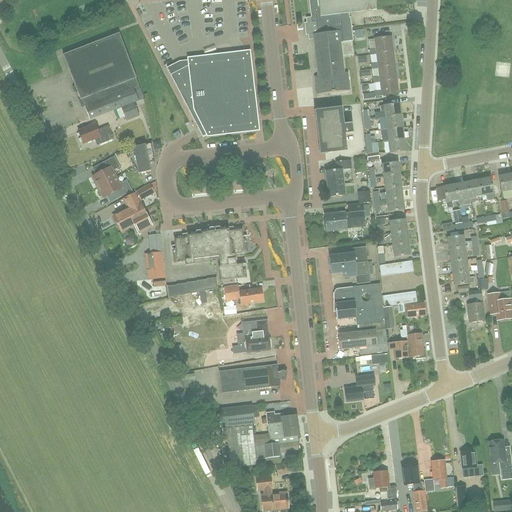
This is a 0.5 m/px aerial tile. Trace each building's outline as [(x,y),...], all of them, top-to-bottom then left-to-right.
[(375,0),(309,0),(311,17),(306,18),(309,40),(314,39),(318,76),(314,77),(317,94),(349,91),(347,73),(344,73),(340,43),(344,42),(353,41),(352,32),(351,28),(350,18),(349,18),(349,14),(377,10),(375,0)] [(300,20),(295,23),(300,32),(305,29),(300,20)] [(134,103),(139,101),(144,99),(139,86),(139,87),(136,79),(137,78),(119,34),(63,56),(89,121),(121,108),(134,103)] [(370,55),(377,55),(394,53),(392,37),(375,39),(376,49),(370,50),(370,55)] [(378,68),(395,66),(394,53),(377,55),(378,63),(371,64),(372,69),(378,68)] [(210,134),(237,131),(242,130),(253,125),(250,98),(253,98),(248,57),(238,55),(179,62),(167,68),(203,138),(210,134)] [(380,82),(397,80),(395,66),(378,68),(379,77),(373,78),(374,83),(380,82)] [(382,95),(399,93),(397,80),(380,82),(381,91),(375,92),(375,97),(382,96),(382,95)] [(134,103),(121,108),(127,122),(140,116),(134,103)] [(380,112),(384,112),(385,118),(401,116),(400,104),(379,106),(380,112)] [(344,125),(342,109),(320,112),(321,119),(318,120),(318,119),(317,119),(320,147),(321,147),(321,146),(324,146),(325,153),(347,151),(345,135),(354,134),(352,124),(344,125)] [(401,116),(385,118),(386,130),(403,128),(401,116)] [(370,120),(365,121),(366,130),(371,129),(371,126),(376,126),(375,119),(370,120)] [(97,146),(113,139),(108,126),(98,131),(95,124),(78,131),(83,144),(94,139),(97,146)] [(403,128),(386,130),(388,142),(404,139),(403,128)] [(404,139),(388,142),(389,154),(406,152),(404,139)] [(145,145),(133,147),(139,174),(151,171),(145,145)] [(372,154),(367,154),(368,161),(380,159),(379,152),(372,153),(372,154)] [(101,164),(104,170),(93,176),(98,187),(116,178),(113,171),(120,168),(114,157),(99,165),(99,166),(99,165),(101,164)] [(326,172),(329,197),(344,195),(341,170),(351,169),(350,160),(336,162),(337,170),(326,172)] [(383,177),(400,175),(398,162),(382,164),(383,177)] [(511,190),(511,179),(511,174),(499,176),(502,192),(511,190)] [(400,175),(383,177),(385,188),(401,186),(400,175)] [(115,192),(119,198),(117,199),(116,199),(132,191),(127,181),(120,184),(116,178),(98,187),(104,198),(115,192)] [(482,196),(483,200),(487,200),(486,196),(494,194),(491,178),(479,180),(482,196)] [(482,196),(479,180),(467,183),(470,198),(471,203),(477,202),(476,198),(482,196)] [(136,193),(140,201),(156,192),(155,182),(136,193)] [(470,198),(467,183),(455,185),(458,201),(470,198)] [(445,198),(447,209),(453,208),(452,202),(458,201),(455,185),(443,187),(443,188),(437,190),(439,200),(445,198)] [(401,186),(385,188),(386,200),(403,198),(401,186)] [(357,193),(359,204),(371,202),(370,191),(357,193)] [(135,194),(124,199),(129,209),(114,217),(118,224),(144,211),(135,194)] [(403,198),(386,200),(388,213),(404,210),(403,198)] [(503,214),(509,212),(507,199),(500,200),(503,214)] [(348,206),(349,214),(345,215),(344,213),(324,215),(326,232),(346,229),(345,221),(365,218),(363,204),(348,206)] [(455,225),(462,223),(460,210),(453,212),(455,225)] [(136,229),(150,222),(144,211),(118,224),(122,232),(134,226),(136,229)] [(390,234),(407,232),(405,220),(389,222),(390,234)] [(172,249),(174,263),(185,262),(185,265),(194,264),(193,259),(219,256),(220,266),(218,266),(220,284),(234,282),(234,279),(246,278),(245,269),(243,270),(242,264),(236,264),(235,258),(234,259),(234,255),(248,253),(246,239),(243,239),(242,227),(234,228),(234,231),(229,231),(228,227),(220,228),(220,231),(209,232),(209,229),(201,230),(201,234),(196,235),(195,232),(187,233),(188,237),(182,238),(182,235),(174,236),(175,248),(172,249)] [(407,232),(390,234),(392,246),(409,244),(407,232)] [(158,234),(142,238),(145,254),(153,252),(152,244),(160,242),(158,234)] [(471,241),(465,242),(464,235),(447,237),(449,250),(466,248),(472,247),(478,246),(477,237),(471,237),(471,241)] [(499,238),(490,241),(491,246),(501,243),(499,238)] [(409,244),(392,246),(394,258),(410,256),(409,244)] [(370,282),(370,280),(374,280),(373,274),(375,274),(374,266),(372,266),(372,262),(367,263),(365,247),(353,248),(353,253),(329,256),(332,274),(343,272),(343,278),(356,276),(356,284),(370,282)] [(466,248),(449,250),(450,262),(467,260),(466,248)] [(148,281),(165,278),(165,277),(162,252),(145,255),(148,281)] [(467,260),(450,262),(452,274),(468,272),(467,260)] [(381,276),(413,272),(412,261),(380,265),(381,276)] [(122,271),(131,269),(129,263),(121,265),(122,271)] [(468,272),(452,274),(453,286),(470,284),(474,284),(473,278),(469,278),(468,272)] [(186,283),(186,284),(176,285),(167,286),(168,298),(217,289),(216,278),(206,279),(206,280),(196,281),(196,282),(186,283)] [(336,320),(355,318),(356,325),(385,322),(383,308),(380,284),(335,289),(333,293),(333,306),(335,305),(336,320)] [(224,287),(226,301),(240,299),(241,308),(248,308),(248,304),(263,302),(262,289),(239,292),(238,285),(224,287)] [(217,290),(208,291),(210,312),(218,312),(217,290)] [(473,299),(473,304),(468,305),(470,323),(485,321),(483,303),(482,303),(481,291),(477,291),(469,292),(468,292),(469,300),(473,299)] [(384,306),(417,302),(415,292),(383,296),(384,306)] [(498,321),(511,318),(511,310),(510,300),(500,301),(499,294),(489,295),(490,309),(496,308),(498,321)] [(425,315),(424,304),(406,306),(408,317),(425,315)] [(395,329),(394,321),(392,307),(383,308),(385,322),(385,330),(395,329)] [(232,347),(233,354),(247,352),(247,353),(270,350),(267,320),(242,323),(243,334),(237,334),(238,346),(232,347)] [(385,322),(356,325),(357,333),(339,335),(341,350),(359,348),(360,355),(388,352),(385,330),(385,322)] [(410,358),(415,357),(416,359),(426,358),(425,350),(423,350),(422,334),(407,336),(408,342),(408,341),(410,358)] [(479,335),(469,335),(468,353),(478,354),(479,335)] [(217,347),(227,346),(226,336),(216,336),(217,347)] [(408,341),(408,342),(393,343),(395,359),(410,358),(408,341)] [(387,355),(374,356),(374,366),(387,365),(387,355)] [(232,358),(208,364),(210,370),(234,364),(232,358)] [(359,359),(360,374),(374,373),(373,358),(359,359)] [(278,365),(219,372),(222,394),(280,387),(281,378),(281,372),(279,373),(278,365)] [(374,399),(373,387),(375,386),(374,375),(355,377),(357,387),(352,387),(352,389),(345,389),(347,401),(363,399),(363,400),(374,399)] [(252,406),(220,410),(222,427),(254,424),(252,406)] [(281,463),(280,459),(286,458),(286,452),(280,453),(279,446),(298,443),(297,437),(300,436),(297,416),(282,418),(282,414),(274,415),(274,413),(266,414),(269,435),(253,437),(252,426),(226,429),(231,469),(256,466),(231,472),(233,478),(258,470),(267,468),(267,465),(281,464),(281,463)] [(502,441),(489,443),(491,463),(498,463),(500,481),(511,479),(511,472),(510,456),(504,457),(502,441)] [(472,449),(467,450),(466,451),(466,452),(460,452),(462,469),(469,468),(471,483),(478,482),(474,451),(473,451),(473,450),(472,449)] [(275,466),(277,473),(291,469),(288,461),(275,466)] [(447,488),(453,488),(452,478),(446,479),(445,461),(431,462),(432,480),(439,479),(440,489),(447,488)] [(405,485),(419,483),(416,464),(402,465),(405,485)] [(256,478),(257,478),(258,490),(264,489),(265,494),(261,495),(263,511),(271,510),(271,511),(289,511),(287,493),(280,494),(280,492),(271,493),(270,487),(272,487),(271,476),(270,471),(256,473),(256,478)] [(388,499),(396,498),(395,486),(389,486),(387,471),(373,472),(373,476),(368,477),(369,488),(375,487),(375,488),(379,487),(380,492),(387,491),(388,499)] [(464,487),(457,488),(459,504),(459,511),(467,511),(466,504),(464,487)] [(414,511),(424,511),(427,511),(425,491),(412,492),(414,511)] [(381,511),(398,510),(397,501),(380,503),(381,511)] [(501,511),(507,511),(506,502),(492,503),(493,511),(501,511)]
